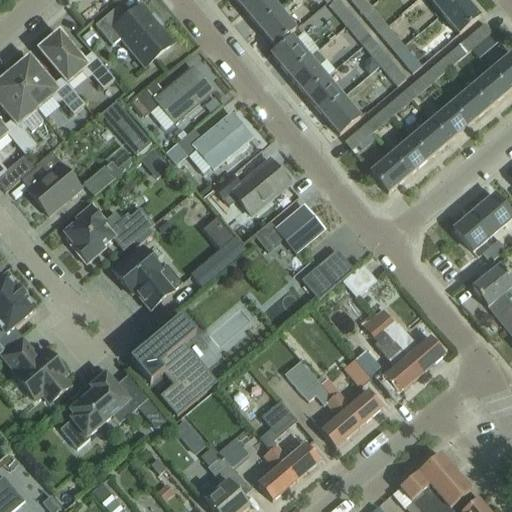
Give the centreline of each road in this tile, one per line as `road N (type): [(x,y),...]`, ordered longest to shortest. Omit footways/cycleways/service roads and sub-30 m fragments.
road 1 (unclassified): [(379,244),(176,0)]
road 2 (unclassified): [(379,244),(511,135)]
road 3 (unclassified): [(483,371),(379,244)]
road 4 (unclassified): [(319,511),(436,413)]
road 5 (residential): [(81,316),(0,218)]
road 6 (residential): [(436,413),(511,509)]
